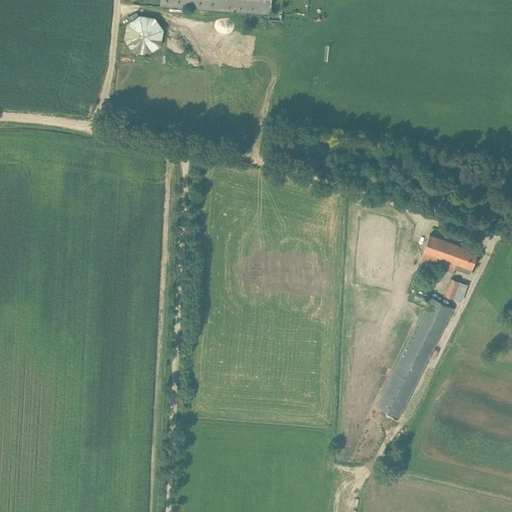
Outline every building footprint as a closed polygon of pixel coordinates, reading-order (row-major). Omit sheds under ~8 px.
[(270,13),(271,0),(160,0),(160,5),(270,13)] [(155,17),(139,14),(126,23),(124,38),(132,51),(147,53),(160,45),(163,30),(155,17)] [(477,251),(429,234),(420,261),(453,273),(456,263),(471,269),(477,251)] [(454,298),(460,282),(451,279),(446,295),(454,298)] [(455,308),(431,296),(377,406),(399,417),(455,308)]
